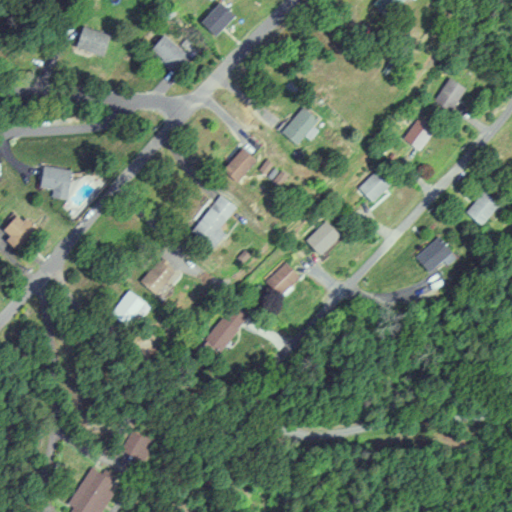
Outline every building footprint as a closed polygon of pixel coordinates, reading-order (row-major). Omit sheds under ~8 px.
[(70,46),(101,57),(109,36),(78,24),(70,46)] [(176,72),(189,57),(160,32),(147,48),(176,72)] [(446,112),(463,88),(446,76),(430,101),(446,112)] [(277,130),(292,144),(314,120),(298,106),(277,130)] [(399,138),(412,148),(430,124),(417,114),(399,138)] [(232,182),(252,159),(237,145),(217,169),(232,182)] [(49,188),(48,197),(64,199),(66,167),(37,165),(35,187),(49,188)] [(367,202),(390,180),(375,165),(353,187),(367,202)] [(498,202),(483,188),(461,211),(476,225),(498,202)] [(209,248),(220,231),(217,228),(233,205),(214,192),(187,232),(209,248)] [(36,232),(15,211),(0,225),(0,230),(19,249),(36,232)] [(335,234),(322,220),(300,240),(313,254),(335,234)] [(444,263),(452,256),(435,236),(410,256),(423,271),(439,258),(444,263)] [(170,273),(155,258),(134,279),(149,294),(170,273)] [(260,282),(274,296),(294,274),(280,261),(260,282)] [(102,309),(119,326),(141,304),(124,287),(102,309)] [(246,312),(231,301),(198,345),(213,356),(246,312)] [(91,511),(113,481),(88,463),(59,505),(64,509),(61,511),(91,511)]
